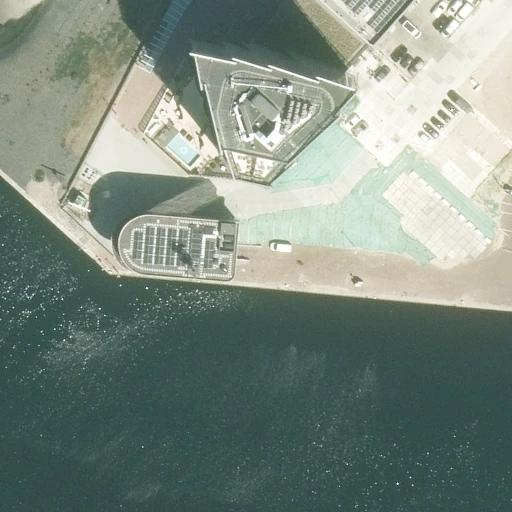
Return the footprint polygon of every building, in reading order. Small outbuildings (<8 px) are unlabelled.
[(171,0),(136,65),(150,74),(161,52),(177,22),(191,0),(171,0)] [(201,41),(194,49),(232,165),(265,172),(347,81),(347,79),(344,71),(368,44),(369,43),(321,0),(282,0),(238,49),(236,49),(235,48),(235,47),(234,47),(233,46),(232,46),(231,46),(230,46),(228,46),(227,46),(226,47),(201,41)] [(321,0),(369,43),(408,0),(321,0)] [(437,177),(408,155),(377,189),(404,215),(437,177)] [(125,267),(133,271),(225,279),(231,275),(234,235),(237,236),(238,225),(234,224),(235,218),(143,211),(132,214),(123,220),(116,232),(114,244),(117,257),(125,267)]
